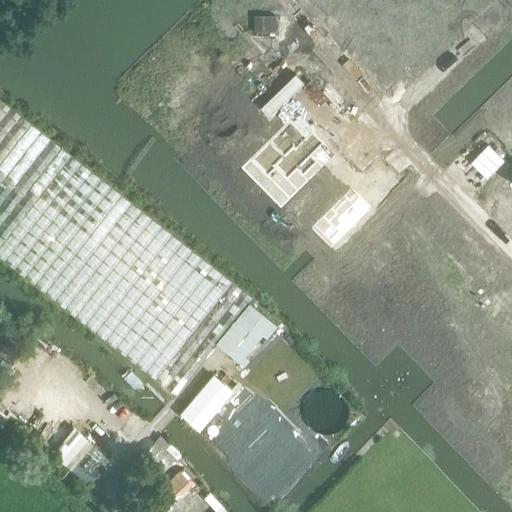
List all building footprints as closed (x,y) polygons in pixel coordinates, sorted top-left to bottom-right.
[(290,124),(243,167),(276,200),(322,154),(290,124)] [(489,143),(471,162),(488,178),(505,160),(489,143)] [(403,256),(392,246),(366,270),(378,282),(389,272),(410,293),(408,295),(415,301),(416,300),(423,306),(412,317),(423,328),(446,306),(435,296),(439,292),(434,288),(445,279),(442,276),(440,277),(427,264),(429,262),(421,254),(419,255),(411,248),(403,256)] [(511,332),(489,355),(511,377),(511,379),(494,398),(511,415),(511,332)] [(464,345),(453,335),(435,353),(445,363),(464,345)] [(231,390),(213,374),(180,413),(198,429),(231,390)] [(55,442),(89,404),(71,388),(37,426),(55,442)] [(336,394),(330,392),(323,391),(316,393),(311,398),(307,403),(305,410),(305,417),(308,423),(312,429),(318,432),(325,433),(332,432),(338,429),(343,424),(346,418),(347,411),(345,404),(342,398),(336,394)] [(242,405),(205,438),(267,507),(322,458),(303,437),(295,445),(287,436),(276,445),(262,429),(263,428),(242,405)] [(89,439),(74,468),(98,480),(112,451),(89,439)]
